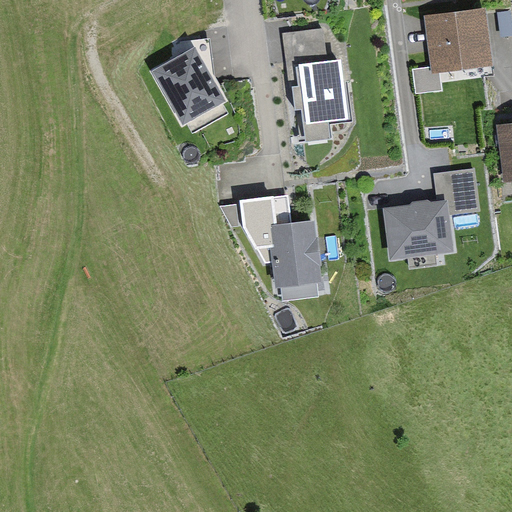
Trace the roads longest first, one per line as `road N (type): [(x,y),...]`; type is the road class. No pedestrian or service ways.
road 1 (residential): [(253,0),(280,184)]
road 2 (residential): [(396,0),(418,168)]
